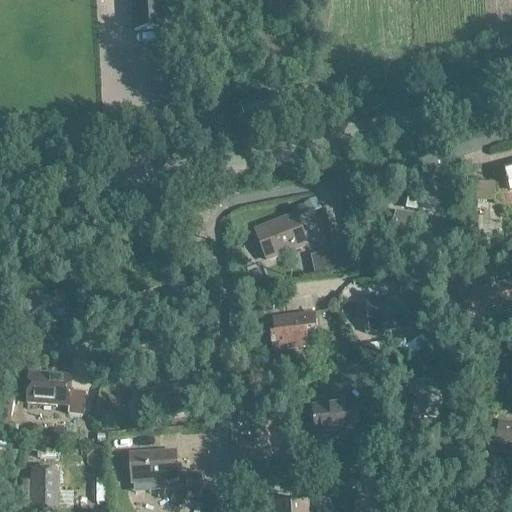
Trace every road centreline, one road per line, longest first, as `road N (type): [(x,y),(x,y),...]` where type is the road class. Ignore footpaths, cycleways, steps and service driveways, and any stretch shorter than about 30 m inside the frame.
road 1 (unclassified): [(211,169),(511,87)]
road 2 (residential): [(214,208),(387,169),(511,128)]
road 3 (residential): [(227,511),(214,208)]
road 4 (track): [(214,208),(0,232)]
road 5 (unclassified): [(0,192),(211,169)]
road 6 (track): [(357,511),(382,493),(416,489),(465,495),(502,511)]
road 7 (unknown): [(340,288),(218,296)]
